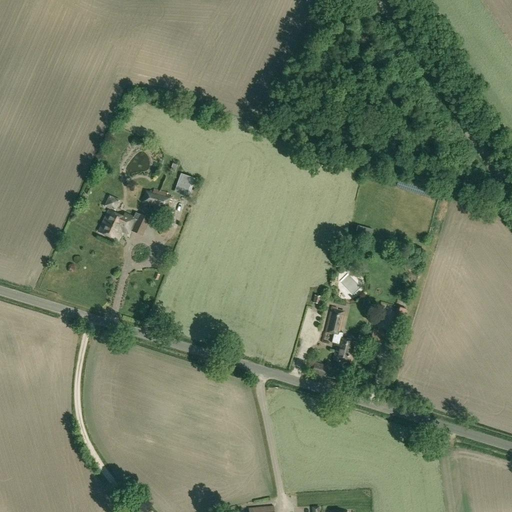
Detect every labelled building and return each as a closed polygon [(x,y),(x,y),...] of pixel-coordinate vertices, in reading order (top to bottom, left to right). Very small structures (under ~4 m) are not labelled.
[(189,195),(194,180),(181,175),(176,190),(189,195)] [(161,209),(165,196),(146,190),(142,204),(161,209)] [(170,211),(174,198),(166,196),(163,209),(170,211)] [(149,220),(140,216),(141,215),(136,213),(133,218),(127,215),(126,219),(109,211),(99,232),(118,241),(123,229),(130,232),(131,230),(142,235),(149,220)] [(356,297),(365,289),(353,277),(345,285),(356,297)] [(320,305),(322,297),(314,295),(313,303),(320,305)] [(351,364),(357,342),(342,339),(343,333),(339,332),(344,312),(337,310),(337,309),(332,307),(325,333),(333,335),(331,343),(337,344),(333,360),(339,361),(341,360),(344,361),(345,363),(351,364)] [(403,322),(407,310),(397,307),(394,319),(403,322)] [(324,377),(327,367),(316,363),(312,373),(324,377)]
